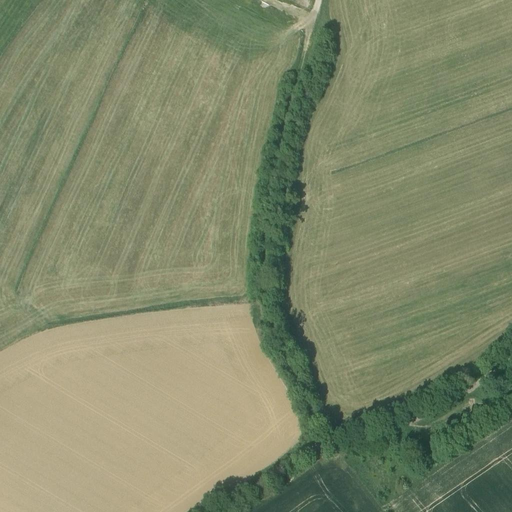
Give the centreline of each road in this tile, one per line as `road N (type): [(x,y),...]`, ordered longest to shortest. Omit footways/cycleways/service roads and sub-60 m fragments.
road 1 (track): [(317,0),(284,138),(264,283),(315,447)]
road 2 (unclassified): [(221,511),(315,447),(443,406),(511,360)]
